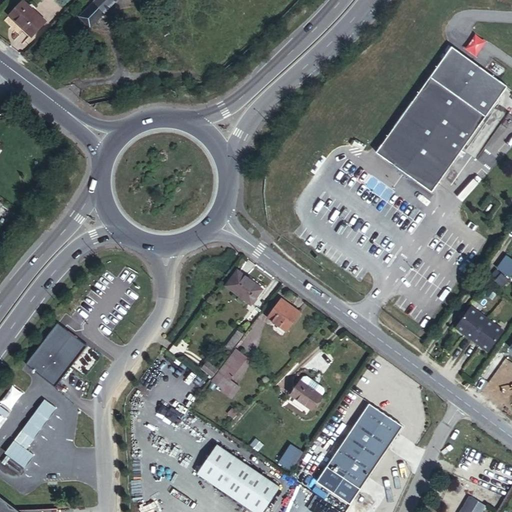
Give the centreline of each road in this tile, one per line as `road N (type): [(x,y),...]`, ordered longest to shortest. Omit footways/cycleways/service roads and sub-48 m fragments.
road 1 (tertiary): [(238,237),(457,397)]
road 2 (unclassified): [(166,274),(164,309),(104,392),(108,511)]
road 3 (primary): [(343,0),(241,98),(186,120)]
road 4 (primary): [(0,340),(70,252),(124,233)]
road 5 (primary): [(100,180),(0,309)]
road 6 (primary): [(229,167),(254,113),(330,44)]
road 7 (unclassified): [(404,511),(457,397)]
